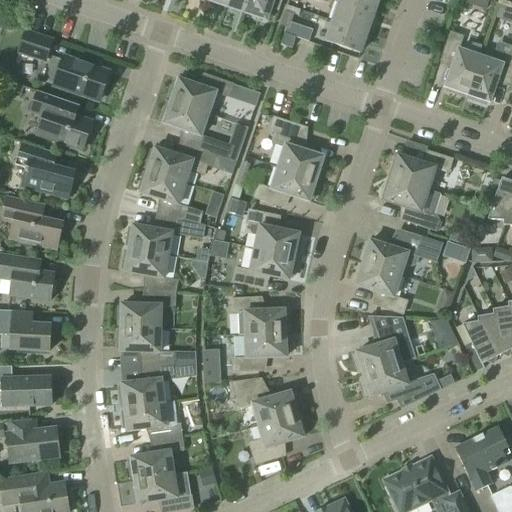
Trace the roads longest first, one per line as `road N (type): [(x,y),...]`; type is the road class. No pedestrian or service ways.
road 1 (residential): [(104,511),(92,431),(88,286),(101,203),(161,37)]
road 2 (residential): [(347,464),(322,384),(318,331),(328,257),(377,109)]
road 3 (residential): [(377,109),(161,37)]
road 4 (residential): [(347,464),(511,386)]
road 5 (residential): [(511,152),(377,109)]
